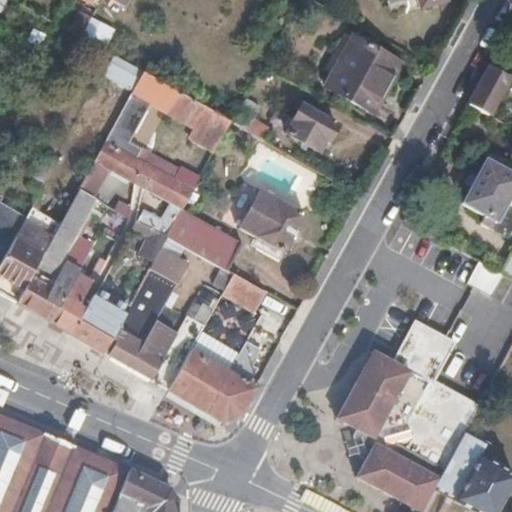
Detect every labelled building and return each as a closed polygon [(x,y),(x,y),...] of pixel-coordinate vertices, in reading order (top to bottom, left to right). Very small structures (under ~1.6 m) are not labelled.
[(80,0),(88,5),(91,0),(64,0),(51,24),(52,24),(57,27),(72,0),(80,0)] [(105,0),(120,8),(124,0),(105,0)] [(77,38),(87,19),(78,13),(67,32),(77,38)] [(370,114),(398,65),(374,51),(343,35),(322,73),(331,78),(324,89),(333,94),(370,114)] [(139,73),(110,57),(100,75),(130,91),(139,73)] [(489,103),(501,82),(493,77),(496,71),(489,66),(487,65),(466,104),(484,113),(489,103)] [(206,110),(175,92),(139,73),(130,91),(112,124),(126,131),(143,101),(195,130),(188,141),(210,154),(228,122),(206,110)] [(497,107),(511,81),(504,77),(501,82),(489,103),(497,107)] [(498,121),(503,111),(497,107),(489,103),(484,113),(498,121)] [(326,143),(335,127),(299,106),(284,133),(317,152),(323,140),(326,143)] [(262,140),(266,131),(254,123),(249,134),(262,140)] [(126,131),(112,124),(101,142),(142,164),(150,169),(189,191),(198,176),(178,165),(177,167),(123,137),(126,131)] [(142,164),(101,142),(91,160),(90,161),(106,170),(132,184),(142,164)] [(35,193),(52,162),(44,157),(27,188),(35,193)] [(492,221),(511,186),(511,173),(483,157),(459,202),(482,216),(480,220),(487,225),(490,219),(492,221)] [(106,170),(90,161),(75,189),(89,198),(90,199),(106,170)] [(140,188),(150,169),(142,164),(132,184),(140,188)] [(164,237),(177,212),(189,191),(150,169),(140,188),(165,202),(155,220),(138,210),(132,223),(162,240),(164,237)] [(46,322),(73,275),(89,247),(74,239),(64,258),(46,290),(40,287),(58,254),(89,198),(75,189),(55,224),(11,302),(32,314),(46,322)] [(302,215),(275,199),(273,202),(263,196),(245,230),(254,237),(253,238),(280,253),(302,215)] [(128,207),(115,200),(110,210),(122,217),(128,207)] [(0,257),(4,250),(23,217),(8,209),(0,204),(0,257)] [(0,296),(11,302),(55,224),(27,208),(23,217),(4,250),(0,257),(0,296)] [(248,252),(191,220),(177,212),(164,237),(176,244),(181,234),(205,247),(199,258),(231,275),(234,277),(248,252)] [(162,240),(132,223),(127,231),(141,239),(133,255),(149,264),(157,249),(162,240)] [(205,247),(181,234),(176,244),(199,258),(205,247)] [(155,322),(187,266),(157,249),(149,264),(130,298),(100,353),(148,380),(166,391),(199,332),(220,295),(202,285),(174,333),(155,322)] [(486,296),(499,274),(474,259),(462,283),(486,296)] [(93,279),(100,266),(95,263),(88,276),(93,279)] [(59,330),(87,282),(73,275),(46,322),(59,330)] [(256,306),(262,293),(234,277),(231,275),(225,288),(256,306)] [(100,353),(130,298),(104,282),(97,283),(82,309),(80,309),(65,334),(100,353)] [(433,378),(453,341),(412,318),(388,359),(376,352),(358,385),(351,382),(348,386),(330,419),(351,430),(363,437),(366,446),(359,457),(361,458),(351,476),(375,491),(411,511),(415,511),(429,487),(453,444),(461,431),(476,402),(433,378)] [(240,383),(225,374),(237,353),(199,332),(166,391),(220,421),(236,419),(255,384),(244,377),(240,383)] [(358,385),(376,352),(370,349),(351,382),(358,385)] [(109,511),(127,473),(86,456),(49,439),(7,421),(0,417),(0,511),(109,511)] [(366,446),(363,437),(351,430),(347,438),(350,452),(359,457),(366,446)] [(495,451),(461,431),(453,444),(489,464),(495,451)] [(489,511),(510,476),(489,464),(453,444),(429,487),(448,497),(449,500),(469,511),(489,511)] [(171,511),(172,499),(167,490),(127,473),(109,511),(171,511)]
